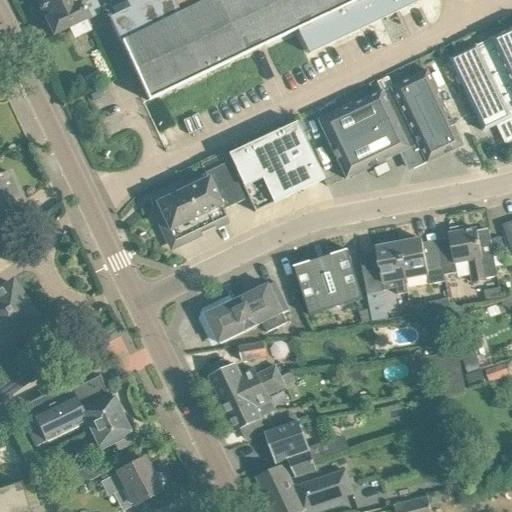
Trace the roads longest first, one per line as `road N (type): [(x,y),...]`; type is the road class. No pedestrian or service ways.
road 1 (residential): [(136,301),(305,224),(511,182)]
road 2 (tertiary): [(136,301),(0,20)]
road 3 (tertiary): [(242,511),(136,301)]
